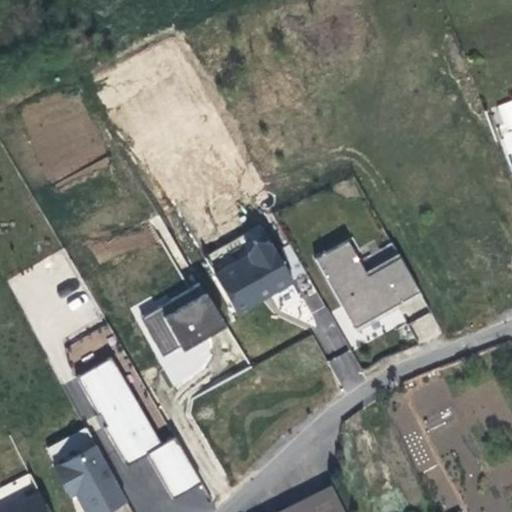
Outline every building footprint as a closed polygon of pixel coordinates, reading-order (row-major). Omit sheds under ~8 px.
[(362,276),(344,245),(312,264),(353,333),(418,293),(398,259),(364,279),(362,276)] [(246,263),(213,283),(234,321),(263,303),(291,286),(269,249),(266,251),(265,248),(250,247),(245,260),(246,263)] [(398,259),(396,256),(362,276),(364,279),(398,259)] [(223,331),(196,289),(138,325),(160,362),(177,353),(179,357),(223,331)] [(317,293),(302,300),(329,353),(347,344),(330,311),(327,312),(317,293)] [(420,297),(418,293),(353,333),(355,336),(384,319),(420,297)] [(418,342),(440,336),(434,313),(412,319),(418,342)] [(330,358),(342,389),(365,381),(354,349),(330,358)] [(173,506),(201,489),(174,444),(159,452),(109,365),(75,385),(95,423),(99,422),(106,434),(103,436),(127,473),(147,461),(164,491),(173,506)] [(119,511),(126,508),(95,454),(53,477),(64,497),(70,493),(75,502),(80,511),(119,511)] [(350,511),(341,491),(321,500),(327,511),(350,511)] [(75,502),(70,493),(64,497),(69,505),(72,504),(75,502)] [(327,511),(321,500),(299,510),(299,511),(327,511)] [(44,511),(39,502),(21,511),(44,511)]
